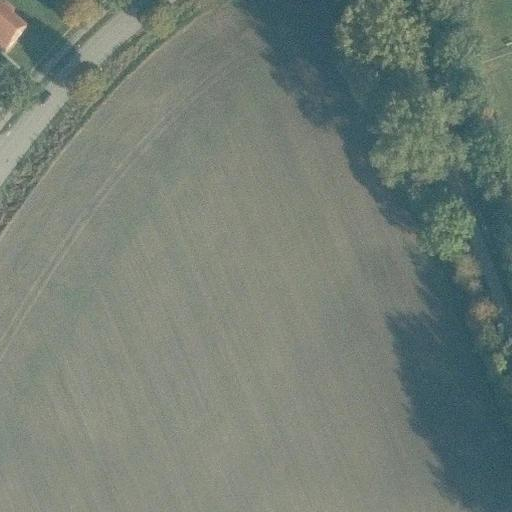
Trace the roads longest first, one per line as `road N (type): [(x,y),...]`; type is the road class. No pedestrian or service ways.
road 1 (residential): [(369,0),(440,145),(511,330)]
road 2 (secondary): [(157,0),(62,89),(1,170)]
